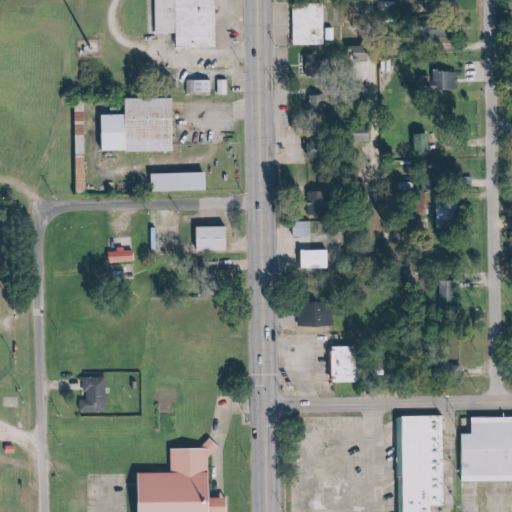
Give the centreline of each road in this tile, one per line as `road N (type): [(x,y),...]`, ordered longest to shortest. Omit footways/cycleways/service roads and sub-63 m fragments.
road 1 (secondary): [(266,511),(257,0)]
road 2 (residential): [(495,402),(485,0)]
road 3 (residential): [(41,511),(47,207)]
road 4 (tertiary): [(265,408),(511,402)]
road 5 (residential): [(47,207),(261,200)]
